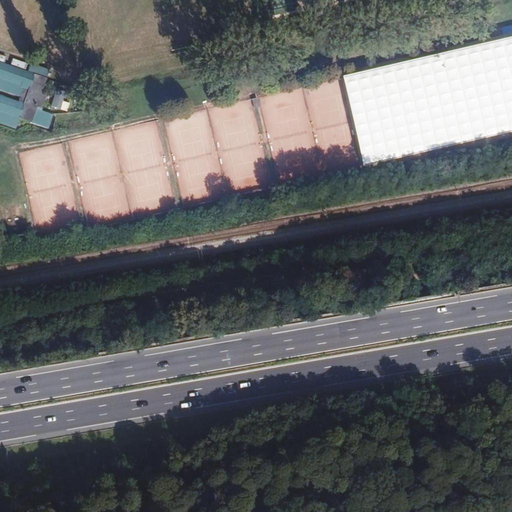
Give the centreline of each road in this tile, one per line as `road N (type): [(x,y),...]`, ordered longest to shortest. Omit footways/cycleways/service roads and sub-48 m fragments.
road 1 (track): [(0,325),(113,298),(402,261),(413,273),(441,393),(511,440)]
road 2 (track): [(511,33),(69,133),(0,139)]
road 3 (motorway): [(0,430),(511,342)]
road 4 (motorway): [(511,307),(0,394)]
